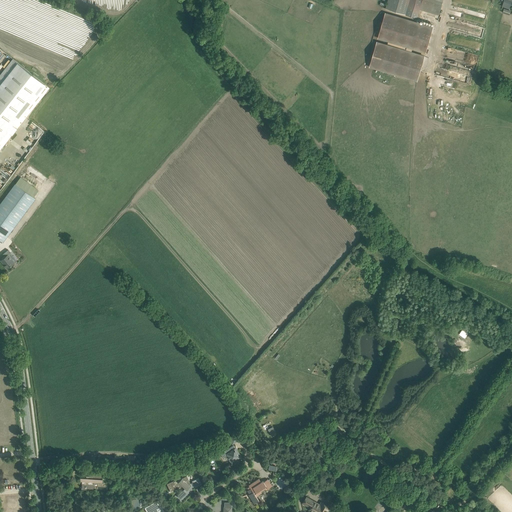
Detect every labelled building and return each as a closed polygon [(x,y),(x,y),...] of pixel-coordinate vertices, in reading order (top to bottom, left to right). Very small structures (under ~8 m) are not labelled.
[(387,0),(386,8),(385,9),(406,15),(408,15),(413,17),(415,12),(418,0),(387,0)] [(422,0),(420,9),(439,15),(443,0),(422,0)] [(511,0),(504,0),(502,6),(511,9),(511,6),(511,0)] [(433,27),(407,19),(385,12),(378,38),(425,53),(433,27)] [(377,41),(369,67),(417,81),(425,55),(377,41)] [(13,59),(0,75),(0,149),(49,88),(13,59)] [(0,204),(0,240),(3,242),(35,199),(15,184),(0,204)] [(14,263),(8,254),(9,254),(6,251),(3,254),(5,257),(0,260),(7,268),(14,263)] [(274,426),(268,429),(272,436),(278,433),(274,426)] [(229,439),(232,444),(239,440),(235,434),(229,439)] [(237,449),(236,447),(235,447),(233,445),(225,450),(224,448),(219,451),(223,458),(227,456),(231,463),(241,456),(236,450),(237,449)] [(86,476),(88,476),(88,478),(80,478),(80,481),(82,482),(81,489),(86,489),(86,487),(93,488),(94,484),(92,484),(92,482),(102,483),(103,473),(86,472),(86,476)] [(178,478),(167,484),(170,492),(171,492),(171,491),(183,486),(185,488),(185,489),(180,494),(184,498),(185,497),(189,493),(189,492),(190,491),(193,489),(192,488),(201,484),(199,478),(192,481),(193,482),(190,483),(187,476),(182,478),(180,480),(178,478)] [(249,490),(247,491),(249,494),(248,495),(254,504),(258,501),(259,501),(256,496),(261,493),(261,492),(260,490),(264,487),(265,489),(266,490),(272,486),(274,485),(272,482),(270,483),(269,482),(268,480),(268,479),(263,482),(263,481),(261,482),(259,479),(250,484),(251,485),(247,488),(249,490)] [(308,497),(304,504),(310,507),(312,508),(311,510),(315,511),(327,511),(328,511),(330,507),(322,502),(320,505),(308,497)] [(164,511),(160,504),(158,500),(153,503),(147,507),(145,508),(147,511),(164,511)] [(397,504),(404,509),(407,505),(400,500),(397,504)]
